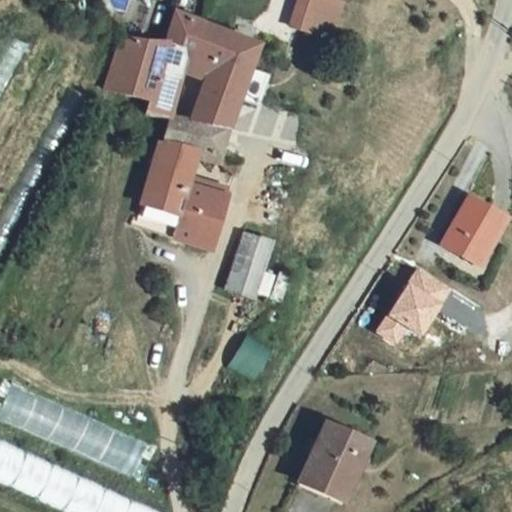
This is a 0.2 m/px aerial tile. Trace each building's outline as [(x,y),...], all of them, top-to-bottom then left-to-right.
[(181,99),(191,62),(197,37),(222,45),(213,65),(202,98),(242,100),(248,84),(248,83),(258,53),(265,33),(263,26),(192,0),(182,0),(175,27),(130,22),(113,74),(158,85),(153,99),(179,103),(181,99)] [(326,0),(303,0),(300,12),(321,18),(326,0)] [(345,0),(326,0),(321,18),(338,24),(345,0)] [(197,37),(191,62),(213,65),(222,45),(197,37)] [(277,60),(258,53),(248,83),(248,84),(267,91),(277,60)] [(184,194),(181,218),(195,223),(208,169),(198,166),(206,133),(231,134),(242,100),(202,98),(181,99),(179,103),(153,185),(184,194)] [(228,219),(246,179),(208,169),(195,223),(221,233),(228,219)] [(184,194),(153,185),(148,208),(181,218),(184,194)] [(496,257),(511,228),(511,203),(486,188),(459,235),(496,257)] [(283,225),(255,217),(237,272),(266,281),(283,225)] [(447,290),(417,271),(378,332),(396,343),(408,325),(420,333),(447,290)] [(224,369),(249,382),(266,349),(241,336),(224,369)] [(9,385),(0,405),(0,421),(137,478),(151,443),(9,385)] [(316,478),(360,498),(385,440),(341,421),(316,478)] [(0,483),(65,511),(159,511),(0,441),(0,483)]
